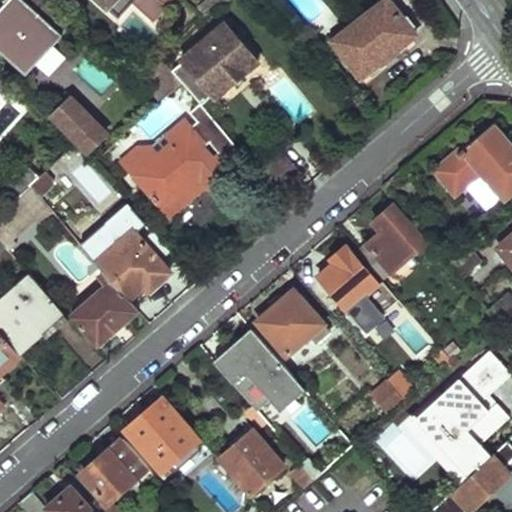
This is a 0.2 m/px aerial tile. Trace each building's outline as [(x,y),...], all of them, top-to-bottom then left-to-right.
[(20,44),(39,61),(56,42),(77,18),(56,0),(9,0),(18,7),(11,15),(5,10),(0,15),(0,44),(11,55),(20,44)] [(173,0),(102,0),(110,6),(115,0),(134,0),(156,20),(173,0)] [(115,0),(110,6),(121,16),(134,0),(115,0)] [(393,0),(382,0),(333,38),(362,75),(418,32),(393,0)] [(186,60),(175,69),(185,80),(200,97),(203,101),(214,92),(218,94),(260,57),(228,20),(186,57),(186,60)] [(70,54),(56,42),(39,61),(53,73),(70,54)] [(20,44),(11,55),(30,71),(39,61),(20,44)] [(164,98),(185,80),(175,69),(166,60),(153,73),(162,83),(156,89),(164,98)] [(72,95),(54,113),(89,149),(107,131),(72,95)] [(143,142),(126,157),(166,204),(201,173),(210,183),(228,167),(186,119),(170,133),(176,141),(160,154),(153,146),(149,150),(143,142)] [(511,142),(492,120),(437,169),(456,191),(465,183),(479,170),(502,195),(511,186),(511,142)] [(283,150),(263,167),(283,191),(303,174),(283,150)] [(16,166),(0,181),(0,187),(14,200),(34,181),(42,174),(32,163),(16,166)] [(405,165),(383,184),(398,204),(421,183),(405,165)] [(261,169),(248,180),(266,200),(280,190),(261,169)] [(502,195),(479,170),(465,183),(488,208),(502,195)] [(201,173),(166,204),(175,213),(210,183),(201,173)] [(0,233),(43,192),(34,181),(14,200),(0,214),(0,233)] [(378,232),(358,250),(381,277),(421,239),(392,202),(374,218),(380,224),(378,232)] [(136,229),(100,260),(108,271),(135,302),(172,269),(136,229)] [(511,232),(497,245),(511,261),(511,232)] [(0,251),(8,244),(0,234),(0,251)] [(333,261),(319,274),(347,307),(378,279),(345,242),(329,256),(333,261)] [(471,247),(450,264),(459,275),(480,257),(471,247)] [(85,298),(68,313),(98,347),(140,309),(135,302),(108,271),(102,277),(110,285),(89,302),(85,298)] [(33,272),(0,301),(0,326),(22,352),(68,313),(33,272)] [(511,292),(507,286),(485,306),(495,317),(511,301),(511,292)] [(293,287),(257,317),(286,351),(321,321),(293,287)] [(0,399),(0,370),(22,352),(0,326),(0,405),(3,403),(0,399)] [(213,357),(265,419),(302,388),(249,326),(213,357)] [(508,371),(487,347),(434,394),(446,408),(423,429),(463,473),(487,452),(476,441),(506,414),(493,400),(484,407),(477,399),(508,371)] [(387,416),(418,390),(400,369),(370,395),(387,416)] [(486,391),(477,399),(484,407),(493,400),(486,391)] [(161,392),(124,426),(158,466),(196,434),(161,392)] [(434,394),(411,415),(423,429),(446,408),(434,394)] [(252,425),(218,455),(252,494),(257,490),(253,486),(283,461),(252,425)] [(145,464),(121,436),(105,449),(83,469),(109,497),(110,495),(131,477),(145,464)] [(511,444),(507,438),(433,504),(440,511),(460,511),(467,506),(469,508),(510,472),(507,470),(511,465),(511,444)] [(311,459),(289,474),(300,491),(322,476),(311,459)] [(212,469),(197,481),(221,511),(233,511),(241,506),(212,469)] [(69,482),(38,511),(83,511),(91,506),(69,482)] [(124,511),(110,495),(109,497),(101,502),(109,511),(124,511)]
